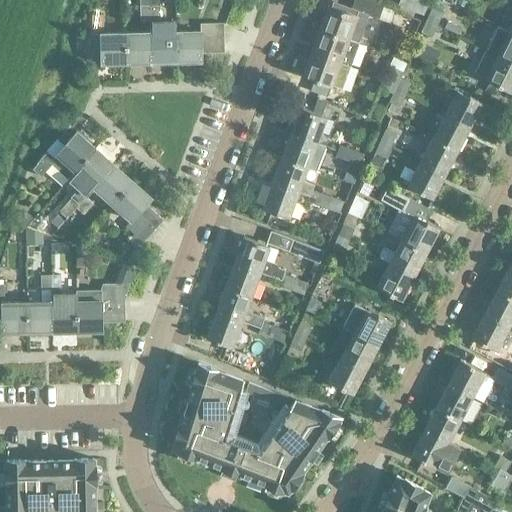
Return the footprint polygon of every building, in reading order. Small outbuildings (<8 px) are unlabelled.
[(347,40),(358,44),(359,42),(358,41),(369,14),(390,22),(394,11),(365,0),(358,0),(355,9),(341,4),(339,11),(328,6),(320,30),(347,39),(347,40)] [(399,0),(398,5),(424,14),(429,2),(422,0),(399,0)] [(150,20),(150,5),(141,5),(141,20),(150,20)] [(159,5),(150,5),(150,20),(150,32),(151,62),(176,62),(175,32),(175,21),(160,21),(159,5)] [(433,7),(427,19),(438,24),(443,12),(433,7)] [(126,63),(125,33),(100,34),(100,29),(103,29),(103,15),(92,15),(92,28),(90,29),(90,61),(100,61),(100,63),(126,63)] [(427,19),(422,31),(432,36),(438,24),(427,19)] [(200,23),(200,31),(200,32),(223,32),(223,23),(200,23)] [(338,63),(350,67),(358,44),(347,40),(347,39),(320,30),(311,53),(338,63)] [(175,32),(176,62),(201,61),(201,53),(200,44),(200,32),(200,31),(175,32)] [(511,32),(508,31),(498,53),(497,55),(511,62),(511,32)] [(150,32),(125,33),(126,63),(151,62),(150,32)] [(200,32),(200,44),(224,43),(223,32),(200,32)] [(411,52),(422,57),(428,44),(418,39),(411,52)] [(200,44),(201,53),(224,52),(224,43),(200,44)] [(511,62),(497,55),(498,53),(487,48),(475,72),(486,78),(485,79),(496,84),(496,86),(509,92),(511,86),(511,62)] [(338,63),(311,53),(303,76),(313,80),(311,88),(327,94),(330,86),(332,86),(332,85),(342,88),(350,67),(338,63)] [(386,77),(397,82),(403,70),(392,65),(386,77)] [(392,93),(397,82),(386,77),(381,88),(392,93)] [(395,89),(406,94),(411,82),(401,77),(395,89)] [(390,101),(400,106),(406,94),(395,89),(390,101)] [(444,114),(468,127),(481,103),(469,96),(468,98),(456,92),(444,114)] [(291,132),(316,142),(325,119),(313,114),(314,111),(300,106),(291,132)] [(432,137),(456,150),(468,127),(444,114),(432,137)] [(380,140),(391,145),(396,133),(385,128),(380,140)] [(73,171),(94,148),(75,132),(71,136),(65,131),(38,162),(38,163),(33,168),(41,175),(57,156),(73,171)] [(281,158),(307,167),(316,142),(291,132),(281,158)] [(420,161),(444,174),(456,150),(432,137),(420,161)] [(391,145),(380,140),(374,152),(385,157),(391,145)] [(335,156),(347,160),(351,148),(339,144),(335,156)] [(113,165),(94,148),(73,171),(66,179),(77,189),(71,196),(72,197),(59,211),(66,218),(71,212),(71,213),(86,197),(93,188),(113,165)] [(351,148),(347,160),(360,165),(364,153),(351,148)] [(302,180),(307,167),(281,158),(272,183),(297,192),(298,191),(316,198),(314,204),(326,208),(330,196),(319,192),(318,192),(312,190),(314,184),(302,180)] [(444,174),(420,161),(407,184),(420,191),(420,192),(431,198),(444,174)] [(93,188),(111,204),(132,182),(113,165),(93,188)] [(380,199),(403,211),(409,198),(363,175),(359,182),(372,188),(372,187),(379,190),(377,194),(382,197),(380,199)] [(150,198),(132,182),(111,204),(130,221),(126,226),(134,234),(129,240),(137,247),(130,254),(128,261),(136,264),(144,241),(143,240),(155,227),(138,212),(145,204),(150,198)] [(297,192),(272,183),(262,209),(276,214),(276,212),(288,216),(297,192)] [(330,196),(326,208),(339,213),(344,201),(330,196)] [(86,197),(71,213),(78,219),(93,202),(86,197)] [(347,211),(360,216),(364,205),(352,199),(347,211)] [(138,212),(155,227),(162,219),(145,204),(138,212)] [(402,239),(426,252),(439,228),(426,221),(425,222),(415,216),(402,239)] [(338,236),(349,240),(354,230),(342,225),(338,236)] [(272,243),(320,261),(324,250),(276,233),(272,243)] [(349,240),(338,236),(333,246),(345,251),(349,240)] [(260,272),(281,279),(283,273),(284,269),(278,267),(277,263),(273,262),(278,250),(244,237),(234,263),(260,272)] [(426,252),(402,239),(390,263),(414,275),(426,252)] [(260,272),(234,263),(225,288),(251,297),(260,272)] [(414,275),(390,263),(378,285),(389,291),(388,293),(401,300),(414,275)] [(496,290),(511,297),(511,267),(509,266),(496,290)] [(51,289),(50,274),(50,268),(41,268),(41,289),(51,289)] [(278,285),(290,289),(295,278),(283,273),(281,279),(278,285)] [(50,274),(51,289),(51,302),(51,331),(76,331),(75,291),(61,292),(60,274),(50,274)] [(75,291),(76,331),(101,330),(101,322),(101,312),(125,312),(124,294),(126,293),(133,274),(119,274),(117,283),(103,283),(100,289),(76,290),(76,291),(75,291)] [(295,278),(290,289),(303,294),(308,282),(295,278)] [(216,312),(241,322),(259,328),(261,321),(262,318),(245,312),(251,297),(225,288),(216,312)] [(511,297),(496,290),(484,313),(508,326),(511,317),(511,297)] [(306,308),(317,313),(322,302),(311,297),(306,308)] [(26,303),(26,332),(51,331),(51,302),(26,303)] [(26,332),(26,303),(1,303),(1,332),(26,332)] [(352,332),(377,345),(390,320),(377,314),(377,315),(355,304),(343,327),(352,332)] [(101,312),(101,322),(125,322),(125,312),(101,312)] [(241,322),(216,312),(206,338),(219,343),(220,341),(232,346),(241,322)] [(508,326),(484,313),(471,337),(484,344),(479,353),(490,359),(508,326)] [(261,321),(259,328),(257,333),(269,337),(273,325),(261,321)] [(294,333),(306,338),(310,327),(298,322),(294,333)] [(273,325),(269,337),(282,342),(287,330),(273,325)] [(340,355),(365,368),(377,345),(352,332),(340,355)] [(306,338),(294,333),(289,345),(301,349),(306,338)] [(365,368),(340,355),(328,378),(339,384),(338,385),(352,392),(365,368)] [(446,384),(470,397),(483,373),(472,368),(472,366),(459,359),(446,384)] [(225,436),(242,379),(217,369),(198,362),(197,367),(196,367),(190,386),(191,386),(180,422),(179,422),(173,441),(174,442),(172,448),(177,449),(177,450),(196,457),(221,466),(221,467),(239,474),(240,473),(265,483),(264,484),(283,491),(283,490),(287,492),(290,488),(291,488),(302,472),(302,471),(326,436),(327,436),(339,420),(338,419),(340,416),(321,409),(295,399),(259,450),(250,446),(252,440),(233,433),(231,439),(225,436)] [(511,375),(497,367),(491,378),(511,389),(511,375)] [(248,382),(245,392),(282,405),(288,397),(248,382)] [(434,407),(458,419),(470,397),(446,384),(434,407)] [(434,407),(422,430),(460,449),(461,447),(447,440),(458,419),(434,407)] [(460,449),(422,430),(409,454),(422,460),(447,473),(460,449)] [(493,466),(504,472),(510,461),(499,455),(493,466)] [(95,511),(94,484),(95,484),(95,464),(94,464),(94,458),(74,458),(74,459),(26,460),(26,459),(6,459),(6,466),(5,466),(6,486),(7,486),(6,511),(95,511)] [(504,472),(493,466),(486,478),(497,484),(502,475),(504,472)] [(422,511),(425,505),(424,505),(429,492),(422,488),(422,487),(404,478),(404,479),(396,475),(390,491),(389,491),(382,509),(382,510),(381,511),(422,511)] [(494,489),(506,495),(511,483),(511,479),(502,475),(497,484),(494,489)] [(459,502),(475,511),(482,511),(490,497),(468,485),(459,502)]
